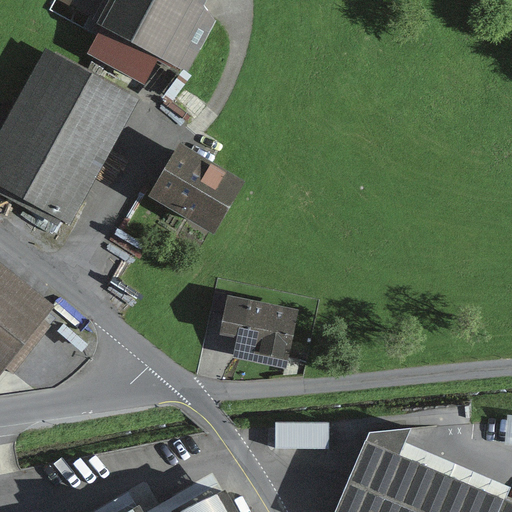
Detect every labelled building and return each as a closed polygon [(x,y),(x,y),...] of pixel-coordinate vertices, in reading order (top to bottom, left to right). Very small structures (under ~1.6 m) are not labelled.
[(114,0),(104,19),(191,65),(223,6),(212,0),(114,0)] [(47,44),(0,133),(0,179),(74,218),(140,92),(47,44)] [(250,175),(188,140),(164,183),(225,218),(250,175)] [(0,364),(1,366),(57,296),(0,250),(0,364)] [(237,291),(231,325),(243,327),(239,348),(295,358),(305,303),(237,291)] [(326,424),(277,425),(277,446),(326,445),(326,424)] [(511,511),(511,503),(399,456),(411,428),(369,432),(335,511),(511,511)] [(243,511),(224,478),(166,511),(151,486),(105,511),(243,511)]
